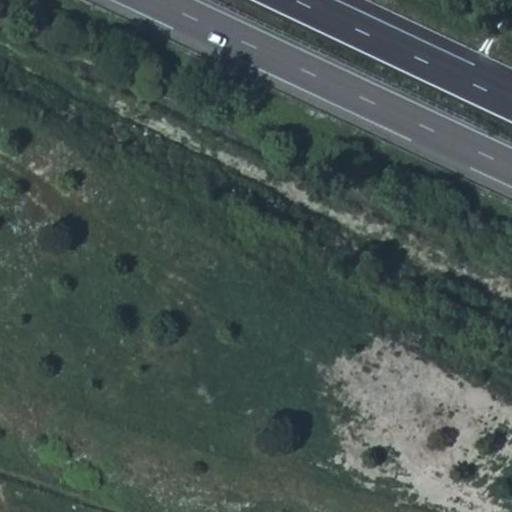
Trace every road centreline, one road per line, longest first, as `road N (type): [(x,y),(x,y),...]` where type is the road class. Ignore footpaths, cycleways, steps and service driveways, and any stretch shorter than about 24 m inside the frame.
road 1 (trunk): [(152,0),(511,168)]
road 2 (trunk): [(511,102),(292,0)]
